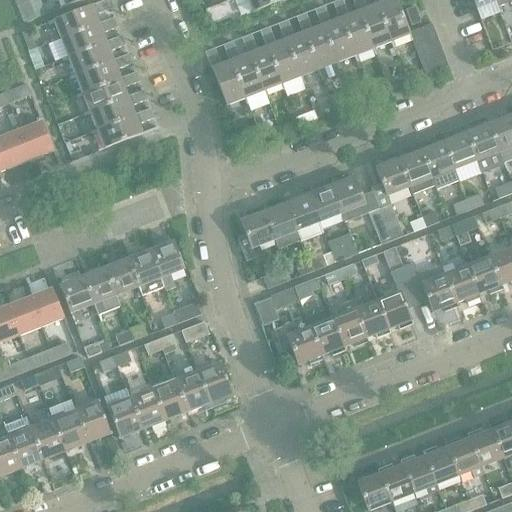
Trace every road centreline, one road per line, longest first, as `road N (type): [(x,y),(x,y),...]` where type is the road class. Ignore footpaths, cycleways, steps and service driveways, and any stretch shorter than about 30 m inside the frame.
road 1 (residential): [(211,194),(475,94)]
road 2 (residential): [(270,427),(511,337)]
road 3 (residential): [(270,427),(217,270),(211,194)]
road 4 (residential): [(55,511),(270,427)]
road 5 (residential): [(211,194),(200,122),(159,0)]
